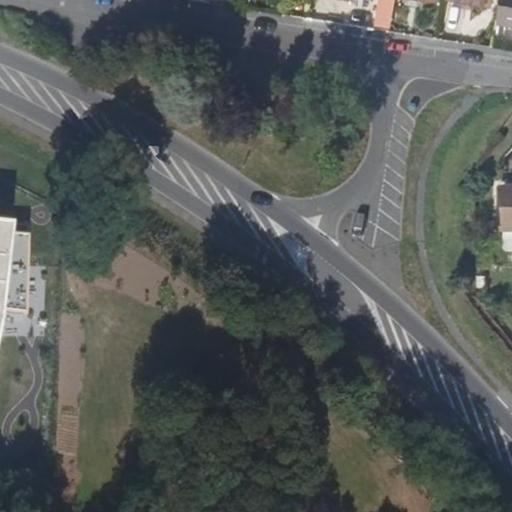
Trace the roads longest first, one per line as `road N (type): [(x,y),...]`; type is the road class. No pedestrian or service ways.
road 1 (primary): [(0,96),(168,187),(341,314)]
road 2 (primary): [(269,206),(111,106),(0,53)]
road 3 (residential): [(511,76),(394,59),(379,145),(341,205)]
road 4 (primary): [(511,423),(325,249)]
road 5 (primary): [(341,314),(439,403),(511,486)]
